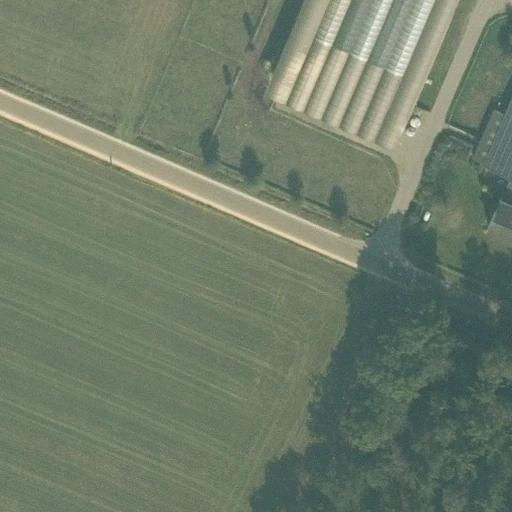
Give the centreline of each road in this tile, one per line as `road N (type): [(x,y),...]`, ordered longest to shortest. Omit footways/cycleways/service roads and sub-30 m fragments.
road 1 (tertiary): [(511,318),(0,97)]
road 2 (track): [(428,282),(323,511)]
